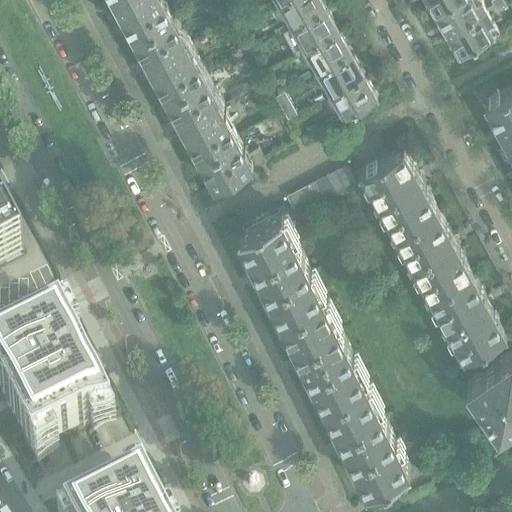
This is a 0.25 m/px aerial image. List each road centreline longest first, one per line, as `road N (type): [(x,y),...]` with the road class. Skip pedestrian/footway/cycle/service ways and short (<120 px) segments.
road 1 (residential): [(311,511),(43,0)]
road 2 (residential): [(0,77),(229,511)]
road 3 (residential): [(511,242),(379,0)]
